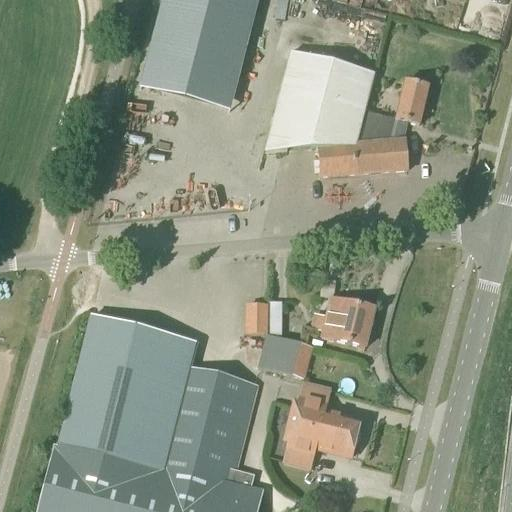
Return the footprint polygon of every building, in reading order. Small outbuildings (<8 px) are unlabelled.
[(160,0),(137,93),(228,116),(257,0),(160,0)] [(314,0),(313,0),(299,5),(304,18),(319,13),(314,0)] [(327,7),(323,18),(339,23),(343,12),(327,7)] [(395,123),(363,116),(372,78),(289,57),(263,156),(317,152),(319,181),(406,174),(404,145),(397,144),(402,126),(418,130),(427,91),(404,85),(395,123)] [(148,118),(142,136),(162,143),(168,125),(148,118)] [(332,302),(334,285),(321,283),(319,301),(332,302)] [(357,309),(329,303),(325,320),(312,317),(308,333),(321,336),(319,342),(364,352),(374,313),(370,312),(370,309),(368,306),(361,305),(357,307),(357,309)] [(266,309),(264,309),(264,339),(264,341),(258,364),(256,372),(278,378),(304,385),(312,351),(280,343),(280,306),(265,307),(266,309)] [(264,309),(244,309),(244,339),(264,339),(264,309)] [(237,474),(257,389),(191,372),(197,346),(89,319),(56,447),(54,447),(37,511),(257,511),(262,495),(250,492),(253,478),(237,474)] [(326,408),(330,394),(301,386),(297,401),(293,400),(280,453),(284,453),(280,468),(309,476),(315,453),(350,462),(360,423),(325,414),(326,408)]
